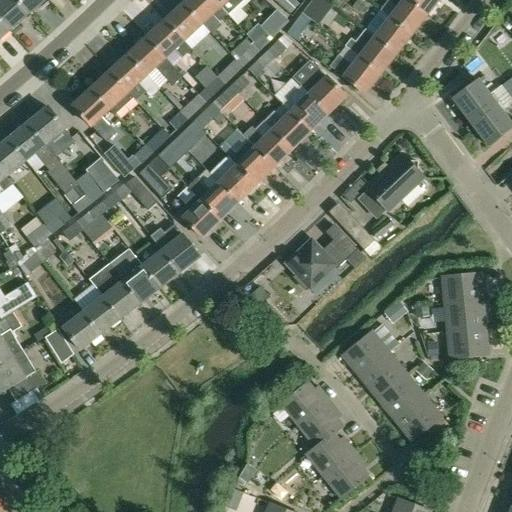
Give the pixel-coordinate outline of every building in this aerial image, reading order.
[(1,0),(0,1),(0,19),(10,30),(29,14),(16,0),(1,0)] [(16,0),(29,14),(44,0),(16,0)] [(220,23),(228,14),(214,0),(187,0),(184,4),(203,24),(213,15),(220,23)] [(214,0),(228,14),(229,15),(244,0),(214,0)] [(276,0),(292,14),(301,4),(296,0),(276,0)] [(303,13),(312,20),(322,7),(313,0),(303,13)] [(408,0),(404,0),(399,7),(390,0),(388,0),(380,10),(412,34),(428,14),(408,0)] [(408,0),(428,14),(438,0),(408,0)] [(185,41),(203,24),(184,4),(165,21),(185,41)] [(262,27),(266,30),(274,39),(289,22),(277,10),(262,27)] [(380,10),(366,29),(397,54),(412,34),(380,10)] [(296,39),(301,34),(312,20),(303,13),(290,30),(288,33),(296,39)] [(0,19),(0,38),(10,30),(0,19)] [(165,21),(147,38),(166,59),(174,51),(182,59),(192,49),(185,41),(165,21)] [(345,46),(360,57),(382,73),(397,54),(366,29),(356,42),(351,38),(345,46)] [(254,42),(262,50),(274,39),(266,30),(254,42)] [(182,77),(147,38),(128,55),(148,75),(155,68),(172,86),(182,77)] [(262,50),(254,42),(252,44),(247,38),(232,52),(237,58),(236,59),(244,67),(262,50)] [(267,51),(276,60),(285,51),(289,47),(280,39),(275,44),(267,51)] [(276,60),(267,51),(249,69),(256,78),(276,60)] [(360,57),(354,65),(340,54),(330,66),(344,77),(345,77),(366,93),(382,73),(360,57)] [(161,88),(148,75),(147,76),(128,55),(111,72),(129,92),(138,84),(151,97),(161,88)] [(236,59),(218,77),(225,85),(244,67),(236,59)] [(329,114),(346,96),(318,68),(309,76),(311,78),(302,86),(329,114)] [(111,110),(116,116),(133,99),(111,72),(92,89),(111,110)] [(240,95),(239,94),(251,83),(243,75),(231,86),(239,95),(240,95)] [(218,77),(199,94),(207,103),(225,85),(218,77)] [(511,77),(502,85),(509,94),(511,91),(511,77)] [(455,98),(472,121),(498,103),(480,79),(455,98)] [(213,104),(221,112),(239,95),(231,86),(212,104),(213,104)] [(329,114),(302,86),(301,86),(283,105),(291,113),(291,112),(311,132),(329,114)] [(102,118),(111,110),(92,89),(74,105),(107,142),(116,134),(102,118)] [(199,94),(181,112),(189,120),(207,103),(199,94)] [(489,145),(511,127),(511,122),(498,103),(472,121),(489,145)] [(195,121),(213,140),(219,134),(214,128),(218,125),(225,118),(220,113),(221,112),(213,104),(195,121)] [(54,155),(73,140),(65,129),(66,128),(49,107),(28,123),(54,155)] [(275,110),(265,120),(292,149),(311,132),(291,112),(291,113),(284,120),(275,110)] [(181,112),(163,129),(171,137),(189,120),(181,112)] [(252,126),(243,135),(249,141),(275,167),(292,149),(265,120),(255,129),(252,126)] [(78,185),(78,184),(54,155),(28,123),(9,139),(27,160),(35,153),(49,170),(48,172),(65,195),(78,185)] [(147,145),(155,152),(171,137),(163,129),(147,145)] [(177,139),(189,151),(195,144),(183,132),(176,138),(177,139)] [(0,146),(0,166),(7,176),(27,160),(9,139),(0,146)] [(166,164),(171,168),(189,151),(177,139),(158,155),(166,164)] [(238,165),(257,185),(275,167),(249,141),(231,158),(238,165)] [(134,166),(138,162),(141,165),(153,154),(145,146),(133,157),(134,157),(130,161),(118,147),(108,156),(124,175),(134,166)] [(403,154),(367,188),(389,211),(425,177),(418,170),(419,161),(410,161),(403,154)] [(158,155),(139,173),(162,199),(173,188),(157,172),(166,164),(158,155)] [(229,156),(211,173),(220,183),(239,202),(257,185),(238,165),(231,158),(229,156)] [(86,173),(97,186),(102,193),(119,179),(102,158),(85,171),(86,173)] [(7,176),(0,166),(0,195),(13,185),(7,176)] [(220,183),(212,191),(198,176),(188,187),(196,194),(221,220),(239,202),(220,183)] [(158,202),(135,177),(125,184),(149,210),(158,202)] [(132,192),(125,184),(116,191),(122,199),(132,192)] [(65,195),(74,205),(87,195),(86,194),(78,185),(65,195)] [(102,193),(97,186),(86,194),(87,195),(93,203),(104,195),(102,193)] [(110,210),(123,200),(116,191),(103,201),(110,210)] [(188,203),(179,211),(204,237),(221,220),(196,194),(188,203)] [(87,195),(74,205),(80,213),(93,203),(87,195)] [(0,232),(1,233),(12,226),(0,207),(0,232)] [(90,212),(78,221),(85,230),(92,239),(104,230),(90,212)] [(351,214),(340,224),(365,250),(375,240),(351,214)] [(60,215),(47,225),(54,234),(67,224),(60,215)] [(26,237),(41,225),(35,218),(21,230),(26,237)] [(389,218),(372,232),(378,240),(395,226),(389,218)] [(70,241),(85,230),(78,221),(62,232),(70,241)] [(151,236),(163,251),(180,273),(201,257),(175,224),(164,233),(160,228),(151,236)] [(367,258),(359,249),(347,237),(328,255),(313,239),(286,264),(297,275),(295,277),(306,289),(308,287),(315,294),(340,271),(338,269),(347,260),(355,269),(367,258)] [(37,254),(44,262),(57,252),(49,241),(43,247),(44,248),(37,254)] [(130,249),(121,255),(110,264),(124,281),(141,304),(161,288),(143,266),(130,249)] [(143,266),(161,288),(180,273),(163,251),(143,266)] [(10,271),(18,266),(10,252),(4,256),(8,263),(6,264),(10,271)] [(24,264),(31,272),(44,262),(37,254),(24,264)] [(104,297),(121,319),(141,304),(124,281),(110,264),(90,279),(104,297)] [(445,304),(485,300),(482,272),(443,276),(445,304)] [(102,334),(121,319),(104,297),(84,312),(102,334)] [(0,300),(0,321),(13,313),(7,303),(4,298),(0,300)] [(485,300),(445,304),(448,331),(487,328),(485,300)] [(407,312),(399,302),(391,309),(400,319),(407,312)] [(82,350),(102,334),(84,312),(64,327),(82,350)] [(0,365),(24,350),(16,337),(17,336),(14,331),(22,326),(13,313),(0,321),(0,365)] [(416,320),(419,327),(426,324),(423,317),(416,320)] [(487,328),(448,331),(450,360),(490,356),(487,328)] [(59,329),(46,337),(62,363),(76,355),(59,329)] [(360,377),(391,352),(373,330),(342,355),(360,377)] [(36,391),(27,377),(37,371),(24,350),(0,365),(0,391),(1,393),(10,388),(19,401),(36,391)] [(378,399),(408,374),(391,352),(360,377),(378,399)] [(408,374),(378,399),(395,420),(426,395),(408,374)] [(298,426),(331,400),(323,391),(319,394),(309,382),(281,404),(298,426)] [(426,395),(395,420),(413,442),(444,417),(426,395)] [(331,400),(298,426),(315,447),(335,433),(344,426),(334,413),(338,410),(331,400)] [(307,454),(324,476),(356,451),(349,442),(344,445),(335,433),(307,454)] [(356,451),(324,476),(342,498),(370,476),(359,464),(363,461),(356,451)] [(256,470),(248,465),(239,479),(248,484),(256,470)] [(240,499),(243,493),(232,488),(230,495),(240,499)] [(392,511),(431,511),(432,511),(398,498),(392,511)] [(266,511),(293,511),(270,503),(266,511)]
